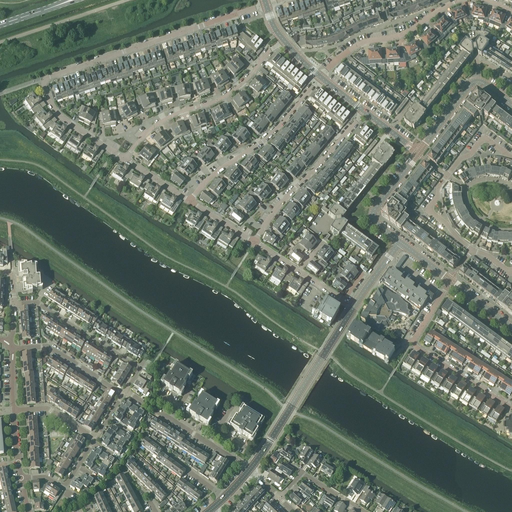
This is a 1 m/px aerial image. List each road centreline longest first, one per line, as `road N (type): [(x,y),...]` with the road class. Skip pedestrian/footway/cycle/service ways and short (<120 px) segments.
road 1 (residential): [(124,158),(55,111),(45,77),(266,4)]
road 2 (tertiary): [(250,469),(399,242)]
road 3 (residential): [(284,41),(231,94),(172,115),(124,158)]
road 4 (residential): [(511,407),(414,343),(452,282)]
road 5 (residential): [(190,201),(269,136),(321,77)]
road 6 (residential): [(253,242),(365,112)]
road 7 (residential): [(126,390),(138,366),(36,302),(13,303)]
road 8 (residential): [(321,77),(351,49),(401,36),(459,0)]
road 9 (residential): [(250,469),(126,390)]
road 10 (residential): [(123,394),(49,347),(11,346)]
